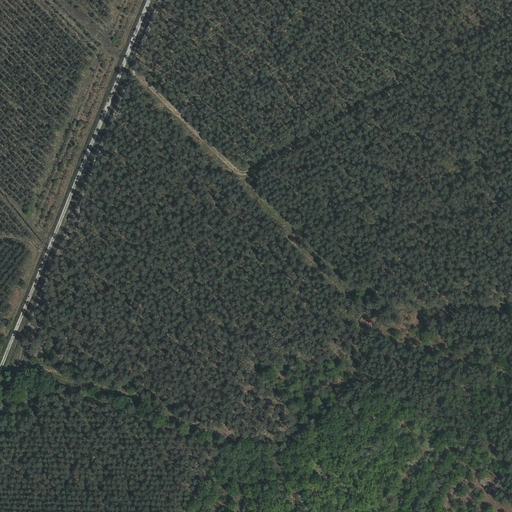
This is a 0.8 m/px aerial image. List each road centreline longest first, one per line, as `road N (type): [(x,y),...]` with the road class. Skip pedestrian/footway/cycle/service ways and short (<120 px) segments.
road 1 (track): [(224,440),(281,447),(364,399),(371,378),(351,271),(262,191),(511,33)]
road 2 (track): [(0,370),(149,0)]
road 3 (track): [(194,511),(224,440),(1,366)]
